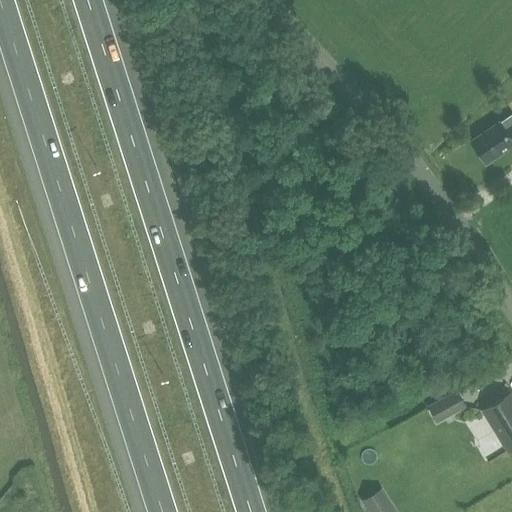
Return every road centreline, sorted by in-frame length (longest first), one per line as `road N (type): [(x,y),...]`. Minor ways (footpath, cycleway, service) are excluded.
road 1 (motorway): [(250,511),(88,0)]
road 2 (motorway): [(0,8),(160,511)]
road 3 (unclassified): [(511,307),(385,129),(259,0)]
